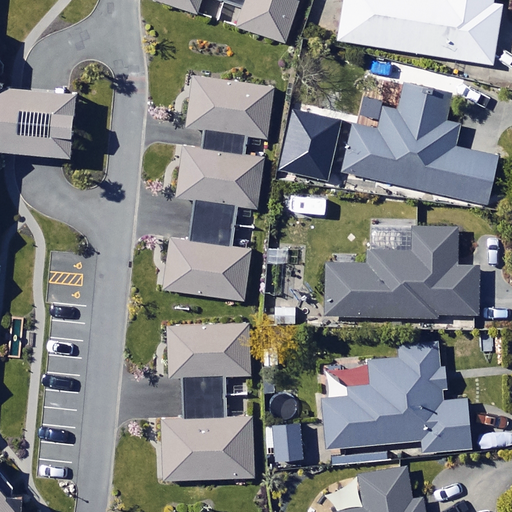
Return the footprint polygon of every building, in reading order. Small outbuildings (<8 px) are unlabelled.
[(0,0),(0,511),(19,511),(0,486),(0,81),(3,52),(0,48),(0,0)] [(147,0),(282,45),(297,0),(147,0)] [(491,0),(342,0),(336,42),(490,66),(500,3),(491,1),(491,0)] [(257,207),(265,154),(246,151),(248,135),(267,138),(275,87),(191,75),(184,126),(201,129),(199,149),(181,146),(174,195),(193,198),(187,241),(168,239),(162,289),(243,299),(249,249),(234,247),(239,205),(257,207)] [(0,84),(0,149),(9,151),(79,157),(85,92),(14,86),(0,84)] [(445,122),(448,111),(440,109),(444,94),(401,84),(396,108),(381,105),(376,128),(350,122),(339,170),(484,203),(495,155),(452,145),(456,124),(445,122)] [(457,225),(410,225),(411,250),(366,250),(366,262),(324,262),(324,319),(475,319),(475,266),(457,266),(457,225)] [(225,374),(249,374),(249,324),(166,325),(166,374),(174,374),(174,419),(160,420),(162,478),(253,475),(251,417),(225,417),(225,374)] [(437,345),(398,348),(399,356),(367,359),(370,394),(320,399),(325,451),(419,441),(420,454),(468,450),(463,400),(442,402),(437,345)] [(302,422),(271,422),(271,458),(303,457),(302,422)] [(422,511),(416,466),(356,475),(361,506),(337,510),(336,511),(422,511)]
